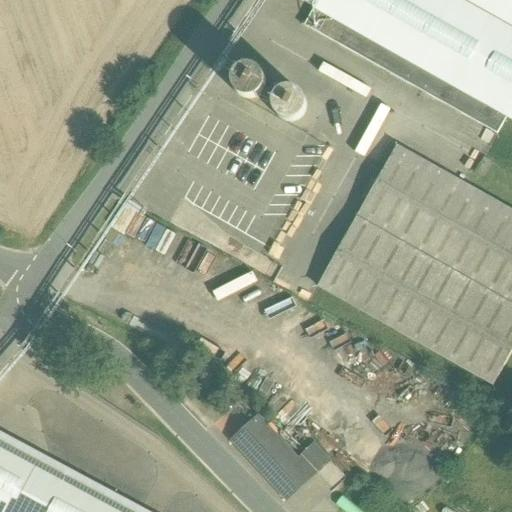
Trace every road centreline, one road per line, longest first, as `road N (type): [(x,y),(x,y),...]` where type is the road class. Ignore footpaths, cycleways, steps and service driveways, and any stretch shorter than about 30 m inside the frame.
road 1 (unclassified): [(230,0),(26,289)]
road 2 (unclassified): [(26,289),(52,323),(117,359),(267,511)]
